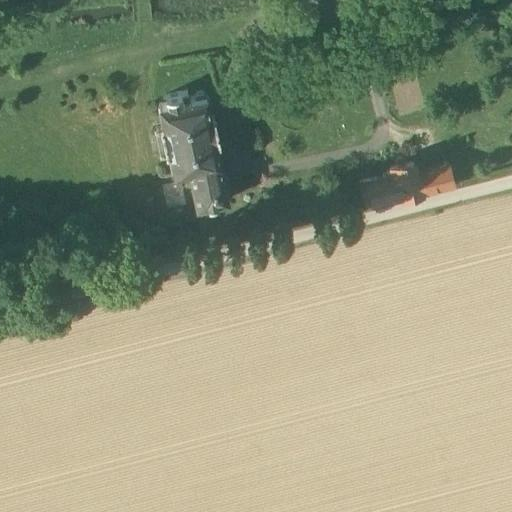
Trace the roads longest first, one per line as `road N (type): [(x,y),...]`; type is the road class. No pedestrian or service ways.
road 1 (unclassified): [(0,317),(511,183)]
road 2 (track): [(0,95),(316,13),(421,0)]
